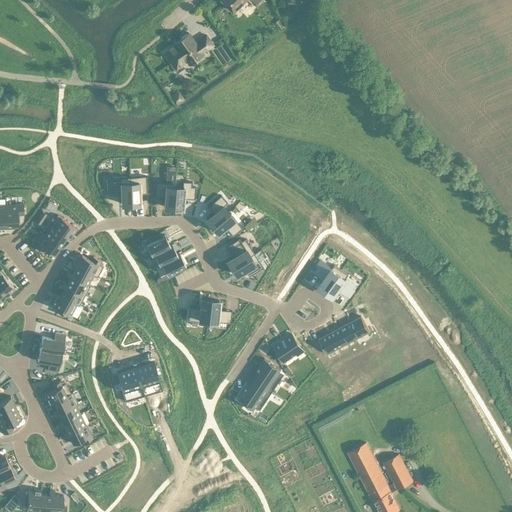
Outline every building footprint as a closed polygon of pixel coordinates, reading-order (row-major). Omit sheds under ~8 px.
[(231,10),(233,10),(234,11),(235,10),(238,10),(241,7),(241,5),(245,0),(249,0),(255,6),(261,0),(223,0),(228,4),(228,7),(231,10)] [(279,17),(273,20),(279,30),(285,26),(279,17)] [(175,42),(176,45),(165,52),(172,62),(170,63),(177,73),(184,67),(182,64),(187,60),(190,64),(204,54),(203,53),(213,45),(206,35),(195,42),(189,33),(175,42)] [(185,99),(184,98),(179,90),(170,97),(175,105),(185,99)] [(130,176),(106,177),(107,194),(122,194),(122,204),(131,203),(130,176)] [(147,176),(130,176),(131,203),(139,203),(139,193),(148,193),(147,176)] [(155,180),(157,196),(165,197),(164,206),(173,207),(175,185),(175,183),(155,180)] [(175,185),(173,207),(181,208),(182,198),(195,199),(196,186),(192,186),(192,182),(183,181),(182,186),(175,185)] [(214,212),(206,219),(212,225),(229,211),(224,205),(228,202),(221,195),(208,206),(214,212)] [(23,203),(5,204),(6,227),(18,226),(18,214),(24,214),(23,203)] [(229,211),(212,225),(217,232),(225,226),(233,235),(243,228),(229,211)] [(58,215),(51,224),(55,227),(71,238),(78,228),(58,215)] [(43,232),(61,245),(67,236),(71,239),(71,238),(55,227),(51,224),(45,233),(43,232)] [(38,244),(35,247),(43,252),(45,249),(54,255),(61,245),(43,232),(36,242),(38,244)] [(157,237),(146,243),(152,254),(172,244),(172,243),(170,245),(167,239),(164,233),(157,237)] [(235,255),(227,260),(232,267),(254,253),(245,238),(242,241),(240,238),(234,241),(236,244),(231,247),(235,255)] [(172,244),(152,254),(152,255),(154,254),(159,265),(180,254),(178,255),(172,244)] [(254,253),(232,267),(236,274),(245,269),(249,276),(263,267),(254,253)] [(74,260),(72,263),(98,276),(103,266),(99,264),(101,260),(93,256),(91,259),(82,254),(77,262),(74,260)] [(180,254),(159,265),(160,265),(162,264),(168,275),(186,266),(180,254)] [(320,267),(316,272),(325,278),(319,286),(327,291),(342,269),(335,264),(333,267),(332,268),(323,262),(320,267)] [(68,270),(67,273),(90,285),(88,284),(93,275),(98,277),(98,276),(72,263),(71,265),(75,267),(72,272),(68,270)] [(260,269),(252,274),(256,279),(263,274),(260,269)] [(342,269),(327,291),(333,296),(339,288),(343,283),(347,278),(340,273),(341,272),(343,269),(342,269)] [(0,270),(0,289),(7,297),(16,289),(0,270)] [(63,280),(61,283),(85,295),(90,285),(67,273),(66,275),(70,277),(66,283),(63,280)] [(56,292),(56,293),(79,305),(85,295),(61,283),(60,285),(64,287),(60,294),(56,292)] [(343,283),(339,288),(344,292),(348,287),(343,283)] [(56,293),(50,303),(60,309),(58,312),(66,316),(68,313),(72,315),(77,305),(79,306),(79,305),(56,293)] [(190,306),(188,321),(207,323),(207,325),(210,298),(202,298),(201,307),(190,306)] [(210,298),(207,325),(216,326),(217,321),(231,323),(232,311),(218,309),(219,299),(210,298)] [(361,316),(340,327),(348,343),(370,332),(361,316)] [(348,343),(340,327),(319,338),(327,354),(348,343)] [(42,336),(40,348),(64,353),(67,340),(64,340),(66,334),(55,332),(54,338),(42,336)] [(286,364),(298,356),(304,352),(301,347),(292,333),(274,345),(285,361),(286,364)] [(40,348),(37,360),(49,362),(48,368),(59,370),(62,353),(64,353),(40,348)] [(259,373),(255,380),(272,392),(284,374),(280,371),(281,369),(265,358),(255,372),(256,373),(257,371),(259,373)] [(154,359),(135,365),(144,395),(163,390),(154,362),(155,362),(154,359)] [(135,365),(116,370),(117,373),(125,401),(144,395),(135,365)] [(248,383),(237,399),(238,399),(253,410),(254,410),(256,407),(260,409),(272,392),(255,380),(250,386),(248,385),(248,384),(248,383)] [(66,382),(44,393),(49,403),(67,395),(73,392),(73,391),(71,392),(66,382)] [(57,410),(53,412),(54,414),(78,402),(73,392),(67,395),(49,403),(49,404),(53,402),(57,410)] [(0,414),(16,407),(10,395),(0,400),(0,414)] [(62,420),(58,422),(59,424),(81,413),(76,404),(78,402),(54,414),(55,416),(59,414),(62,420)] [(16,407),(0,414),(0,428),(1,428),(4,433),(13,429),(11,423),(21,418),(16,407)] [(67,430),(63,432),(64,434),(86,424),(81,413),(59,424),(60,426),(64,425),(67,430)] [(93,438),(86,424),(64,434),(65,437),(69,435),(73,443),(83,438),(85,442),(93,438)] [(380,511),(393,511),(399,509),(390,492),(413,480),(399,454),(383,462),(394,483),(389,486),(366,443),(347,453),(373,502),(374,501),(380,511)] [(0,470),(10,465),(5,454),(0,456),(0,470)] [(10,465),(0,470),(0,490),(7,487),(4,482),(15,477),(10,465)] [(24,499),(23,507),(27,508),(26,511),(38,511),(40,493),(41,489),(29,488),(28,499),(24,499)] [(40,493),(38,511),(50,511),(52,490),(50,489),(49,494),(40,493)] [(50,511),(66,511),(67,506),(63,506),(63,495),(54,494),(55,490),(52,490),(50,511)] [(229,495),(215,502),(220,511),(237,511),(235,507),(234,504),(232,501),(230,498),(229,495)] [(206,506),(202,509),(203,511),(220,511),(215,502),(206,506)]
